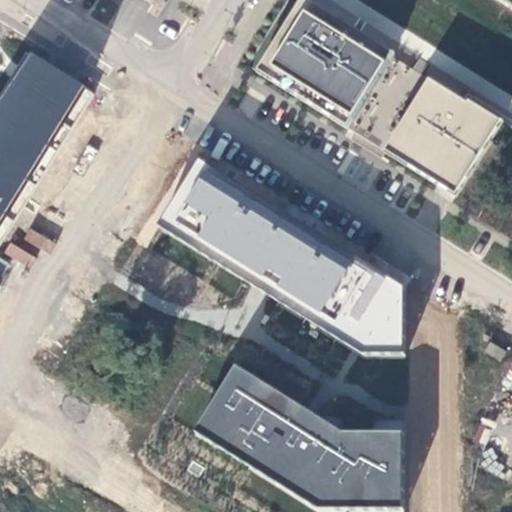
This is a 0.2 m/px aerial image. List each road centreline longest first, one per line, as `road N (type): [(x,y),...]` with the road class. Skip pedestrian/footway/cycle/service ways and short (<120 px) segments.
road 1 (residential): [(175,89),(511,301)]
road 2 (residential): [(175,89),(0,353)]
road 3 (residential): [(0,418),(140,511)]
road 4 (residential): [(34,0),(175,89)]
